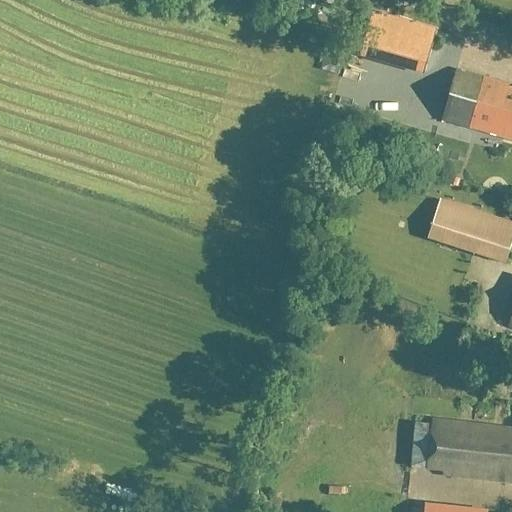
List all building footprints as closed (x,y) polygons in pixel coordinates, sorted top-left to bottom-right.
[(423,71),(434,33),(371,15),(360,53),(423,71)] [(394,70),(388,99),(436,108),(441,79),(394,70)] [(501,85),(455,72),(441,123),(494,137),(493,142),(507,146),(508,142),(511,142),(511,91),(500,88),(501,85)] [(370,98),(362,122),(383,130),(390,105),(378,101),(370,98)] [(504,268),(511,245),(511,228),(440,203),(426,241),(504,268)] [(511,432),(432,424),(431,427),(413,426),(410,470),(426,472),(427,470),(441,472),(442,477),(511,484),(511,432)]
